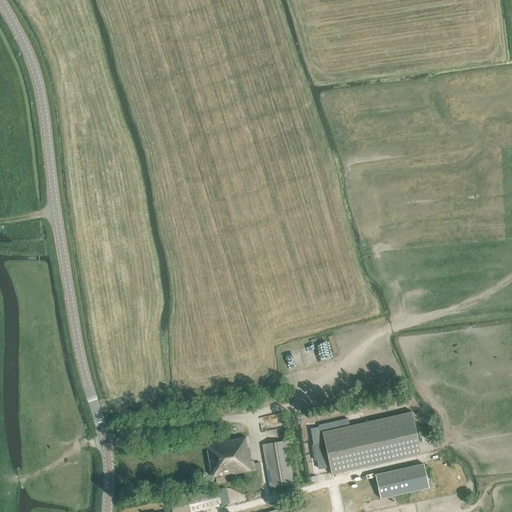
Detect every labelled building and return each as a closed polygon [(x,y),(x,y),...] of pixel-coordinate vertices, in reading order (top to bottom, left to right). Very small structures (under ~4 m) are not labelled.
[(322,431),(331,473),(420,454),(412,411),(322,431)] [(212,478),(215,478),(217,484),(227,481),(226,476),(251,472),(245,437),(206,443),(212,478)] [(284,438),(259,443),(267,485),(292,480),(284,438)] [(324,443),(316,443),(316,468),(325,468),(324,443)] [(428,488),(423,464),(374,475),(380,499),(428,488)] [(186,495),(168,500),(171,511),(195,511),(210,508),(214,508),(217,507),(220,506),(217,490),(187,497),(186,495)]
